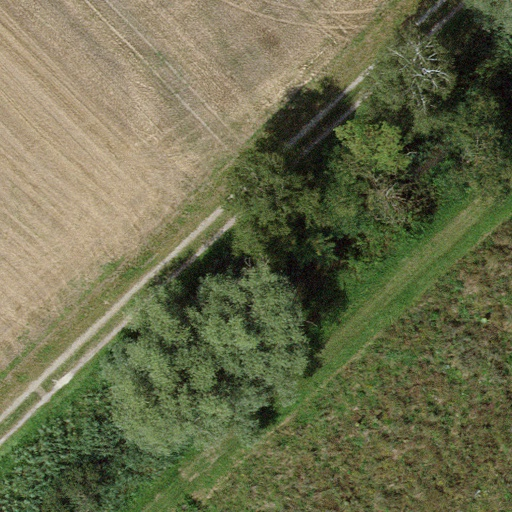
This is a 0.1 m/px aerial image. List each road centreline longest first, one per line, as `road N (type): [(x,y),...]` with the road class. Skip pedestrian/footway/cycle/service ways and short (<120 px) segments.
road 1 (track): [(468,0),(0,443)]
road 2 (track): [(174,511),(511,196)]
